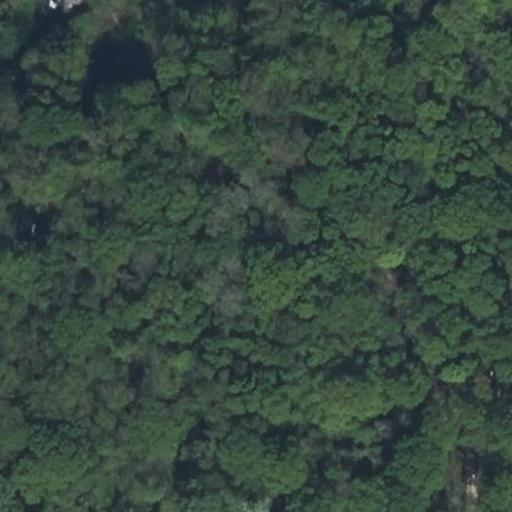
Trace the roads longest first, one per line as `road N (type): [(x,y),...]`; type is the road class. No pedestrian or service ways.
road 1 (track): [(476,511),(468,419),(408,300),(256,65),(235,0)]
road 2 (track): [(0,147),(13,95),(57,0)]
